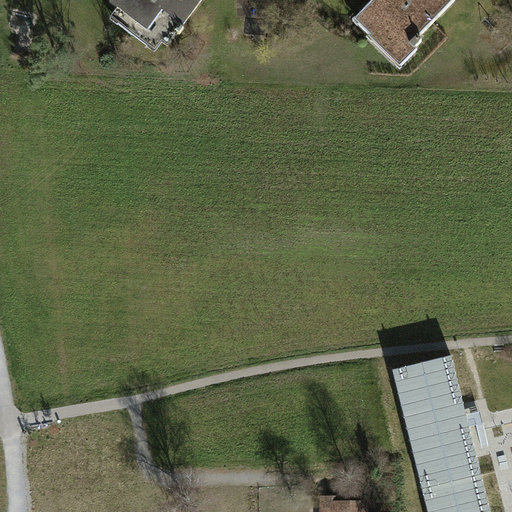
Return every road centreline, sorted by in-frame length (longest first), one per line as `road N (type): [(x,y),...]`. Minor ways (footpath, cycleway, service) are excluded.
road 1 (track): [(0,424),(265,370),(511,340)]
road 2 (track): [(133,399),(150,477),(325,477)]
